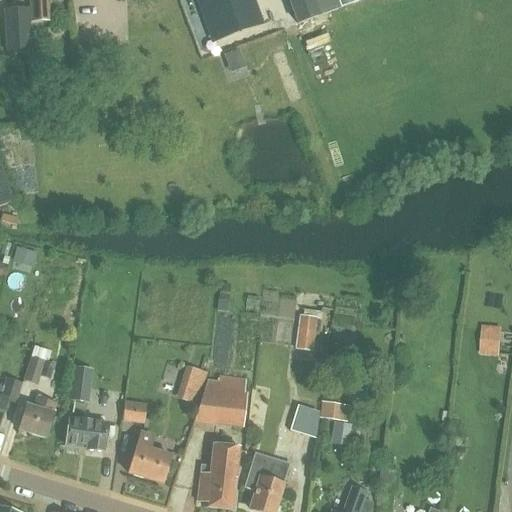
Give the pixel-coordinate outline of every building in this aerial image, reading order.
[(30,0),(32,23),(51,21),(49,0),(30,0)] [(201,0),(217,42),(262,25),(252,0),(201,0)] [(289,0),(299,24),(319,16),(343,7),(340,0),(289,0)] [(28,10),(6,11),(8,51),(30,50),(28,10)] [(0,207),(14,202),(0,163),(0,207)] [(34,263),(37,251),(17,246),(16,246),(13,257),(34,263)] [(322,313),(316,312),(304,310),(304,316),(299,316),(295,350),(313,353),(314,344),(318,344),(321,321),(322,313)] [(475,329),(475,336),(475,344),(484,344),(483,357),(499,358),(500,331),(475,329)] [(55,366),(48,364),(51,353),(34,348),(31,358),(30,358),(23,382),(38,386),(40,378),(51,381),(55,366)] [(185,367),(175,399),(197,406),(207,374),(185,367)] [(71,368),(68,402),(89,405),(93,371),(71,368)] [(243,429),(248,394),(245,393),(246,381),(219,377),(219,382),(207,381),(194,425),(215,427),(215,426),(243,429)] [(15,404),(22,383),(7,378),(4,387),(0,386),(0,421),(6,401),(15,404)] [(46,439),(56,403),(37,398),(34,408),(26,405),(18,431),(46,439)] [(352,418),(352,399),(324,399),(324,418),(352,418)] [(125,403),(122,421),(122,422),(144,425),(147,406),(125,403)] [(315,440),(319,414),(298,407),(290,431),(315,440)] [(104,453),(108,424),(69,419),(66,446),(86,448),(86,450),(104,453)] [(352,426),(335,423),(332,444),(349,446),(352,426)] [(140,434),(128,473),(162,483),(170,457),(149,450),(153,438),(140,434)] [(232,511),(239,448),(213,445),(210,467),(201,466),(197,502),(206,502),(205,508),(232,511)] [(259,511),(274,511),(290,464),(256,453),(245,488),(256,491),(250,509),(259,511)] [(370,511),(372,504),(363,500),(365,493),(351,488),(342,511),(370,511)] [(390,511),(392,493),(378,491),(376,511),(381,511),(390,511)]
